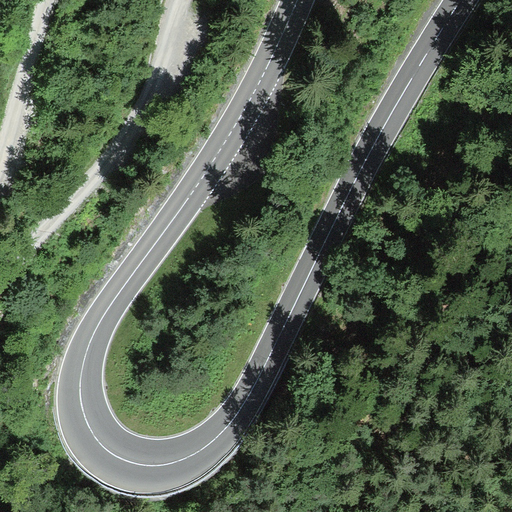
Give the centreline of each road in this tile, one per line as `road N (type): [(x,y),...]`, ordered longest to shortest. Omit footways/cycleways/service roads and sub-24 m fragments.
road 1 (tertiary): [(460,0),(356,178),(237,414),(202,449),(162,465),(120,458),(99,444),(79,395),(83,361),(100,319),(216,155),(297,0)]
road 2 (unclassified): [(175,0),(158,78),(127,136),(0,276)]
road 3 (unclassified): [(0,173),(44,0)]
